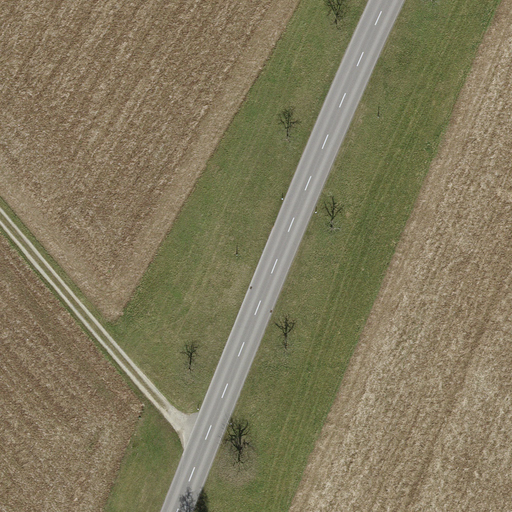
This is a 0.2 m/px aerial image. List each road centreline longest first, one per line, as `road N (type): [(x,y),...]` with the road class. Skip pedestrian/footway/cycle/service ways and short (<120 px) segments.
road 1 (tertiary): [(388,0),(178,511)]
road 2 (track): [(0,215),(206,442)]
